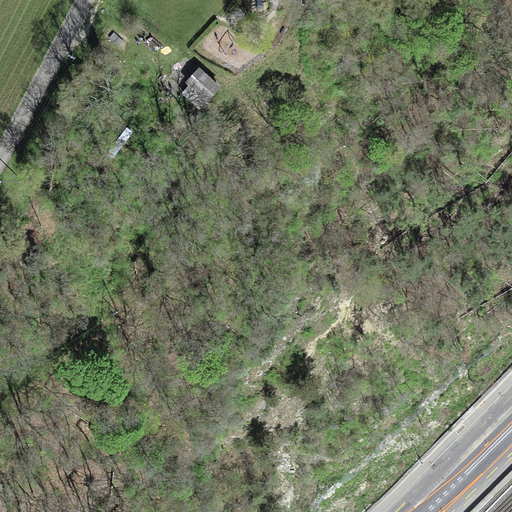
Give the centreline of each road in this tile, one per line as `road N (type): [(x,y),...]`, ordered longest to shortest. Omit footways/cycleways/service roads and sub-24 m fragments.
road 1 (unclassified): [(0,157),(83,0)]
road 2 (primary): [(511,424),(427,511)]
